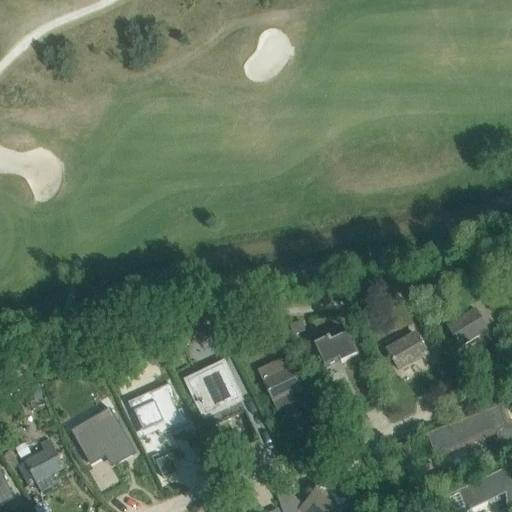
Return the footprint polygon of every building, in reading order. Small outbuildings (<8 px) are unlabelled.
[(460,348),(489,331),(476,310),(448,327),(460,348)] [(428,355),(415,334),(388,350),(400,371),(428,355)] [(316,345),(326,367),(341,360),(342,364),(357,357),(348,336),(330,343),(328,340),(316,345)] [(293,370),(287,358),(259,371),(278,411),(295,403),(291,395),(302,389),(298,382),(303,379),(297,367),(293,370)] [(185,381),(204,421),(245,402),(225,362),(185,381)] [(164,405),(146,413),(149,418),(147,419),(152,429),(153,428),(156,433),(166,428),(170,437),(198,424),(191,410),(187,412),(181,401),(186,399),(179,385),(159,395),(164,405)] [(511,425),(506,425),(499,406),(427,434),(434,453),(497,428),(497,453),(511,453),(511,425)] [(117,413),(76,431),(90,463),(131,445),(117,413)] [(27,463),(18,468),(27,484),(36,480),(37,482),(64,468),(50,442),(42,446),(46,453),(27,463)] [(156,461),(164,479),(179,473),(171,455),(156,461)] [(458,490),(444,497),(445,498),(458,491),(466,508),(507,489),(508,511),(505,511),(511,511),(511,479),(507,468),(511,465),(511,464),(506,467),(458,490)] [(0,470),(0,503),(5,501),(7,504),(15,500),(0,470)] [(302,511),(342,511),(350,504),(327,484),(302,511)] [(444,497),(423,507),(425,511),(451,511),(445,498),(444,497)]
